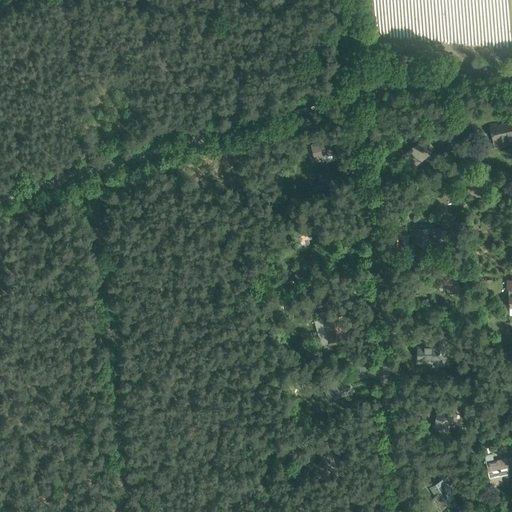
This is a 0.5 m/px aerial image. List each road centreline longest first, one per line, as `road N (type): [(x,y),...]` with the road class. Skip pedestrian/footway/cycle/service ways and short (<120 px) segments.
road 1 (tertiary): [(511,76),(448,73),(388,82),(0,199)]
road 2 (track): [(352,0),(391,511)]
